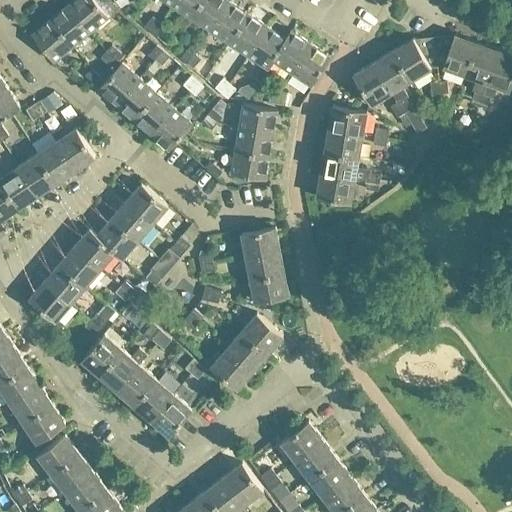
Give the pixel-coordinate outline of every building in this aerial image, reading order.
[(108,15),(96,0),(72,0),(68,3),(90,30),(108,15)] [(191,16),(201,0),(174,0),(172,3),(191,16)] [(210,29),(228,0),(201,0),(191,16),(210,29)] [(229,41),(248,12),(229,0),(228,0),(210,29),(229,41)] [(90,30),(68,3),(51,18),(73,44),(90,30)] [(248,54),(267,25),(248,12),(229,41),(248,54)] [(144,25),(151,30),(159,21),(153,15),(144,25)] [(73,44),(51,18),(32,33),(54,59),(73,44)] [(165,26),(159,21),(151,30),(157,36),(165,26)] [(273,58),(286,37),(285,37),(267,25),(248,54),(268,67),(274,59),(273,58)] [(292,71),(311,42),(291,29),(285,37),(286,37),(273,58),(274,59),(292,71)] [(466,73),(477,40),(455,32),(443,65),(466,73)] [(431,66),(414,36),(393,49),(411,78),(431,66)] [(479,104),(499,48),(477,40),(466,73),(476,77),(472,88),(475,89),(471,101),(479,104)] [(311,84),(330,55),(311,42),(292,71),(311,84)] [(148,53),(155,59),(163,49),(157,43),(148,53)] [(112,44),(106,50),(116,58),(122,52),(112,44)] [(180,56),(187,61),(195,52),(189,46),(180,56)] [(494,96),(498,84),(509,89),(511,80),(511,52),(499,48),(479,104),(487,107),(491,95),(494,96)] [(170,55),(163,49),(155,59),(161,64),(170,55)] [(412,107),(405,96),(408,94),(402,84),(411,78),(393,49),(374,60),(392,90),(391,90),(397,101),(403,112),(412,107)] [(111,65),(116,58),(106,50),(101,56),(111,65)] [(201,57),(195,52),(187,61),(193,67),(201,57)] [(392,90),(374,60),(354,72),(371,102),(391,90),(392,90)] [(117,103),(140,76),(122,61),(99,87),(117,103)] [(101,76),(91,67),(85,74),(95,82),(101,76)] [(183,83),(189,89),(198,79),(191,73),(183,83)] [(134,117),(157,91),(140,76),(117,103),(134,117)] [(215,86),(221,91),(230,82),(223,76),(215,86)] [(204,84),(198,79),(189,89),(196,94),(204,84)] [(447,79),(439,80),(440,93),(448,92),(447,79)] [(240,85),(237,89),(248,96),(257,83),(254,80),(240,85)] [(432,93),(440,93),(439,80),(430,81),(432,93)] [(236,87),(230,82),(221,91),(228,97),(236,87)] [(0,118),(20,105),(7,85),(0,89),(0,118)] [(269,101),(277,102),(279,89),(271,88),(269,101)] [(288,91),(279,89),(277,102),(285,104),(288,91)] [(54,90),(41,99),(49,111),(62,102),(54,90)] [(152,132),(174,106),(157,91),(134,117),(152,132)] [(39,99),(32,103),(39,114),(46,109),(39,99)] [(397,116),(399,115),(403,112),(397,101),(391,105),(397,116)] [(273,132),(277,108),(243,102),(239,126),(273,132)] [(32,119),(39,114),(32,103),(25,108),(32,119)] [(363,132),(367,109),(333,103),(329,126),(363,132)] [(169,148),(192,122),(174,106),(152,132),(169,148)] [(213,107),(207,113),(217,122),(222,115),(213,107)] [(412,107),(405,111),(409,117),(416,113),(412,107)] [(403,112),(399,115),(405,125),(411,122),(409,117),(405,111),(403,112)] [(211,128),(217,122),(207,113),(202,120),(211,128)] [(1,124),(0,125),(0,137),(2,140),(9,135),(1,124)] [(95,155),(77,127),(76,126),(56,139),(75,168),(95,155)] [(270,154),(273,132),(239,126),(235,148),(270,154)] [(359,155),(363,132),(329,126),(325,149),(359,155)] [(376,126),(375,134),(387,136),(389,128),(376,126)] [(386,145),(387,136),(375,134),(373,142),(386,145)] [(75,168),(56,139),(37,152),(56,180),(75,168)] [(266,177),(270,154),(235,148),(231,171),(266,177)] [(380,181),(381,173),(368,171),(369,167),(357,165),(359,155),(325,149),(321,171),(355,177),(355,178),(367,179),(380,181)] [(56,180),(37,152),(18,164),(37,193),(56,180)] [(223,170),(213,161),(207,168),(217,177),(223,170)] [(37,193),(18,164),(0,176),(0,178),(18,206),(37,193)] [(351,200),(355,178),(355,177),(321,171),(317,194),(351,200)] [(0,218),(18,206),(0,178),(0,218)] [(378,190),(380,181),(367,179),(365,187),(378,190)] [(168,203),(142,181),(127,199),(153,221),(168,203)] [(153,221),(127,199),(112,216),(138,238),(153,221)] [(138,238),(112,216),(98,232),(97,233),(116,249),(115,250),(122,257),(138,238)] [(191,221),(181,234),(191,243),(199,227),(191,221)] [(280,247),(276,224),(242,231),(246,254),(280,247)] [(116,249),(97,233),(98,232),(90,226),(75,244),(101,267),(115,250),(116,249)] [(181,234),(176,241),(185,249),(191,243),(181,234)] [(180,256),(185,249),(176,241),(170,247),(180,256)] [(101,267),(75,244),(60,261),(86,284),(101,267)] [(284,270),(280,247),(246,254),(250,276),(284,270)] [(199,254),(200,263),(213,260),(212,252),(199,254)] [(215,268),(213,260),(200,263),(202,271),(215,268)] [(86,284),(60,261),(45,278),(71,301),(86,284)] [(161,277),(152,269),(146,275),(156,284),(161,277)] [(289,293),(284,270),(250,276),(255,299),(289,293)] [(126,277),(121,284),(131,292),(136,286),(126,277)] [(71,301),(45,278),(29,296),(55,319),(71,301)] [(125,299),(131,292),(121,284),(115,290),(125,299)] [(205,285),(204,291),(220,295),(222,289),(205,285)] [(218,302),(220,295),(204,291),(202,297),(218,302)] [(129,317),(137,308),(130,302),(122,312),(129,317)] [(194,307),(189,313),(199,321),(204,315),(194,307)] [(283,334),(257,311),(242,329),(268,352),(283,334)] [(97,312),(91,318),(101,327),(106,320),(97,312)] [(193,328),(199,321),(189,313),(183,319),(193,328)] [(95,333),(101,327),(91,318),(86,325),(95,333)] [(144,331),(157,342),(165,332),(153,321),(144,331)] [(0,354),(15,344),(2,325),(0,326),(0,354)] [(268,352),(242,329),(227,346),(253,369),(268,352)] [(100,373),(122,347),(104,332),(82,358),(100,373)] [(172,338),(165,332),(157,342),(163,347),(172,338)] [(0,381),(27,363),(15,344),(0,354),(0,381)] [(117,388),(140,362),(147,353),(139,346),(131,355),(122,347),(100,373),(117,388)] [(253,369),(227,346),(211,364),(238,387),(253,369)] [(185,366),(191,372),(200,362),(193,356),(185,366)] [(134,403),(157,377),(140,362),(117,388),(134,403)] [(206,368),(200,362),(191,372),(198,377),(206,368)] [(0,384),(11,402),(40,382),(27,363),(0,381),(0,384)] [(151,418),(174,392),(157,377),(134,403),(151,418)] [(24,421),(53,401),(40,382),(11,402),(24,421)] [(169,434),(192,408),(192,407),(174,392),(151,418),(169,434)] [(66,421),(53,401),(24,421),(37,440),(66,421)] [(296,458),(323,437),(309,419),(281,440),(296,458)] [(52,471),(80,450),(65,432),(38,453),(52,471)] [(310,477),(337,455),(323,437),(296,458),(310,477)] [(66,490),(93,469),(80,450),(52,471),(66,490)] [(323,495),(351,474),(337,455),(310,477),(323,495)] [(264,488),(243,460),(224,475),(245,502),(264,488)] [(261,474),(266,481),(276,473),(271,466),(261,474)] [(80,508),(107,487),(93,469),(66,490),(80,508)] [(282,480),(276,473),(266,481),(271,488),(282,480)] [(336,511),(338,511),(365,492),(351,474),(323,495),(336,511)] [(231,511),(245,502),(224,475),(206,488),(223,511),(231,511)] [(13,490),(17,497),(28,490),(23,483),(13,490)] [(82,511),(112,511),(121,505),(107,487),(80,508),(82,511)] [(223,511),(206,488),(188,502),(195,511),(223,511)] [(33,497),(28,490),(17,497),(22,504),(33,497)] [(375,511),(379,510),(365,492),(338,511),(375,511)] [(16,502),(7,508),(10,511),(12,511),(19,508),(16,502)] [(195,511),(188,502),(174,511),(195,511)] [(289,511),(300,511),(304,510),(299,503),(289,511)]
